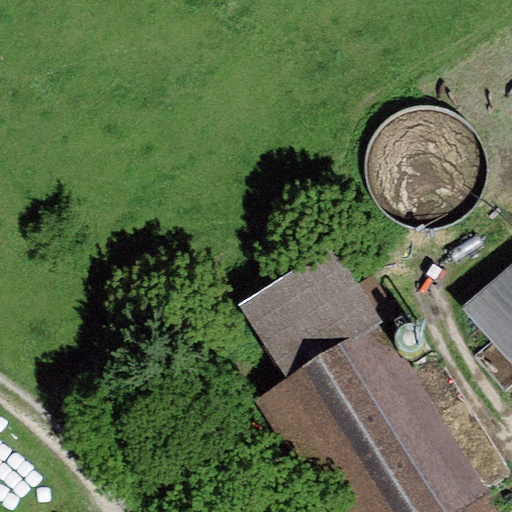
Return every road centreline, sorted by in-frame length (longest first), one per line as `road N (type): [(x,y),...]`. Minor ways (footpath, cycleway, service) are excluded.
road 1 (track): [(511,424),(466,371),(444,326),(440,286),(460,250),(511,212)]
road 2 (track): [(0,391),(80,457),(122,511)]
